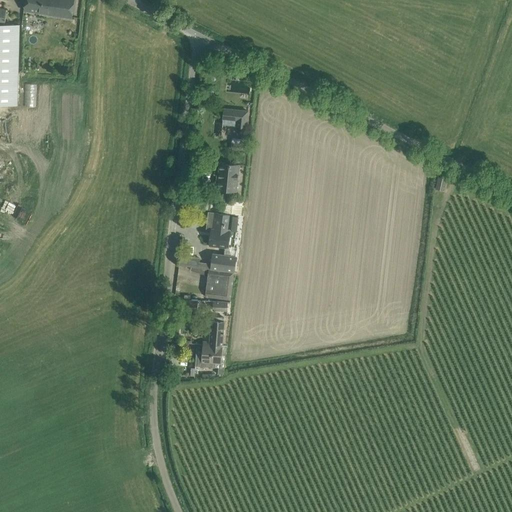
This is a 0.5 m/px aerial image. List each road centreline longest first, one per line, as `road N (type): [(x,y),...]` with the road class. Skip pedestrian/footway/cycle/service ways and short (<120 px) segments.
road 1 (unclassified): [(178,511),(163,478),(153,393),(197,39)]
road 2 (unclassified): [(511,190),(197,39)]
